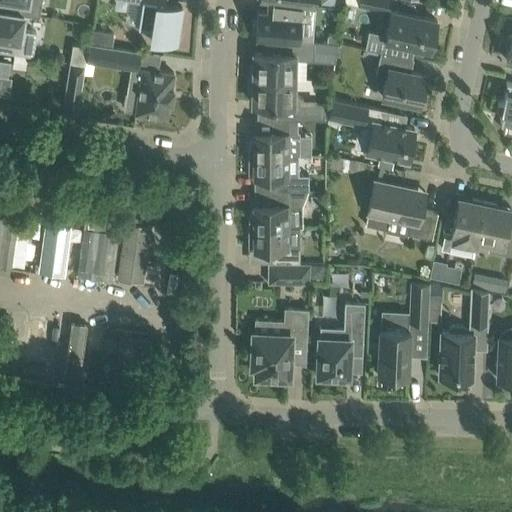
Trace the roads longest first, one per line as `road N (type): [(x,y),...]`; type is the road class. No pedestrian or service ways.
road 1 (residential): [(214,414),(511,422)]
road 2 (residential): [(156,411),(163,325),(156,312),(0,292)]
road 3 (residential): [(220,161),(214,414)]
road 4 (residential): [(220,161),(0,118)]
road 5 (residential): [(511,168),(467,153),(458,135),(483,0)]
road 6 (residential): [(0,404),(145,424),(156,411)]
road 7 (residential): [(220,161),(228,0)]
